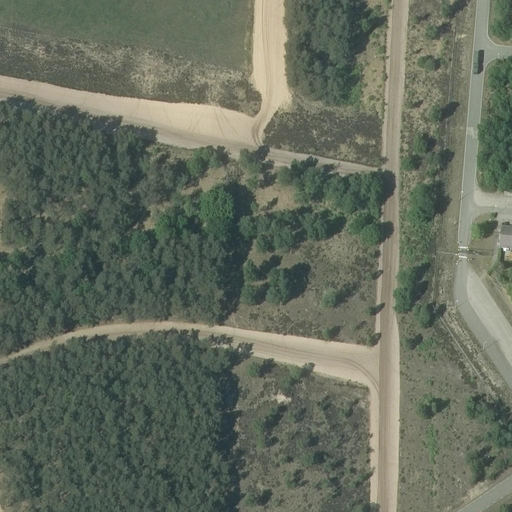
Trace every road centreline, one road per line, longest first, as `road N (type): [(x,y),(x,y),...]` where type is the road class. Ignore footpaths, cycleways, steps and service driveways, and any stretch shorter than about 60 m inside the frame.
road 1 (track): [(397,0),(382,511)]
road 2 (track): [(0,91),(242,139),(262,151),(388,178)]
road 3 (track): [(0,364),(76,341),(185,332),(383,368)]
road 4 (track): [(242,139),(262,119),(268,96),(274,0)]
